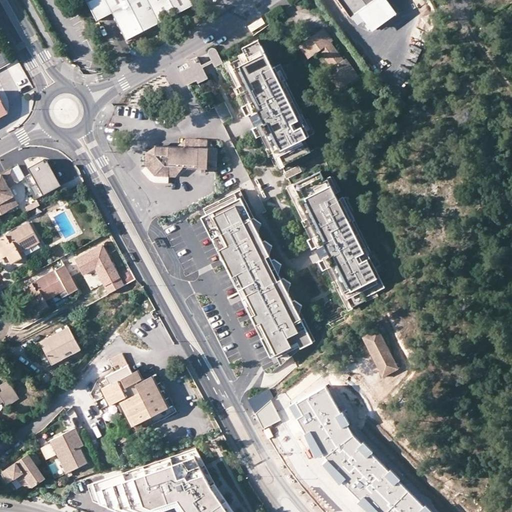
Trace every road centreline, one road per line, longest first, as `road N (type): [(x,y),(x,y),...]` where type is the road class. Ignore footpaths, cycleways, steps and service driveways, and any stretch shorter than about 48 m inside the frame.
road 1 (secondary): [(231,395),(86,122)]
road 2 (secondary): [(62,133),(79,150),(188,352)]
road 3 (secondary): [(188,352),(282,511)]
road 4 (secondary): [(306,511),(231,395)]
road 5 (residential): [(122,82),(237,18)]
